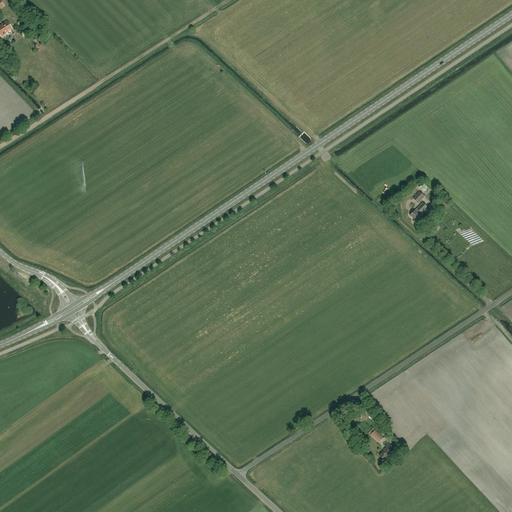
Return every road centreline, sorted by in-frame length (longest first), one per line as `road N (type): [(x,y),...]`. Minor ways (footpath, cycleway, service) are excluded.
road 1 (secondary): [(511,12),(109,284)]
road 2 (unclassified): [(238,475),(511,292)]
road 3 (track): [(0,146),(216,9)]
road 4 (unclassified): [(238,475),(95,340)]
